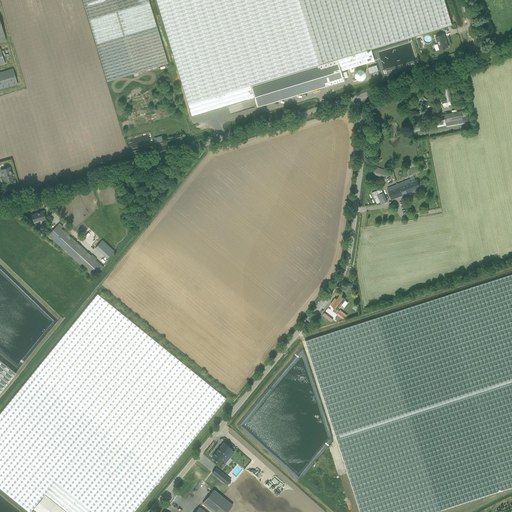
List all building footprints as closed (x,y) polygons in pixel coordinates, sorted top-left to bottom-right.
[(82,0),(89,20),(108,82),(168,63),(149,0),(82,0)] [(156,0),(191,115),(254,97),(257,107),(326,86),(326,88),(345,82),(343,72),(341,73),(340,71),(374,61),(370,49),(453,24),(445,0),(156,0)] [(448,47),(444,34),(436,36),(440,50),(448,47)] [(0,72),(0,64),(5,63),(0,48),(0,88),(17,84),(13,69),(0,72)] [(378,71),(376,65),(367,68),(369,73),(378,71)] [(367,77),(364,67),(355,71),(358,80),(367,77)] [(436,120),(440,120),(438,109),(422,112),(424,120),(436,118),(436,120)] [(444,113),(445,118),(446,126),(463,122),(461,110),(456,111),(455,109),(452,109),(453,112),(444,113)] [(387,170),(376,166),(373,174),(385,177),(387,170)] [(3,177),(5,181),(13,179),(12,175),(12,174),(10,167),(0,169),(3,177)] [(387,189),(392,200),(415,190),(415,191),(421,189),(417,180),(410,183),(409,180),(387,189)] [(381,204),(387,202),(383,193),(381,189),(372,193),(377,204),(380,202),(381,204)] [(41,221),(46,220),(43,211),(38,212),(38,213),(31,215),(34,223),(40,221),(41,221)] [(100,271),(104,267),(58,225),(48,236),(92,275),(98,269),(100,271)] [(115,251),(103,240),(96,248),(107,259),(115,251)] [(511,273),(442,296),(304,341),(359,511),(435,511),(505,490),(511,487),(511,273)] [(0,488),(29,511),(33,508),(38,511),(87,511),(90,510),(92,511),(132,511),(163,476),(226,398),(97,294),(0,413),(0,488)] [(337,310),(345,299),(340,295),(337,300),(335,298),(330,304),(337,310)] [(347,316),(344,314),(339,311),(337,314),(336,315),(338,316),(335,318),(339,321),(341,318),(344,320),(347,316)] [(331,322),(333,318),(324,312),(322,315),(331,322)] [(0,390),(18,368),(0,353),(0,390)] [(229,458),(226,456),(233,448),(225,442),(213,456),(221,463),(223,460),(226,462),(229,458)] [(256,470),(258,468),(251,461),(249,463),(256,470)] [(217,477),(222,482),(227,476),(221,472),(217,477)] [(202,503),(212,511),(226,511),(232,505),(213,489),(202,503)]
